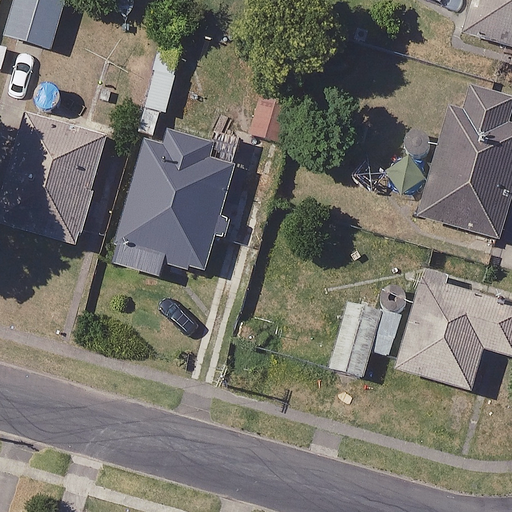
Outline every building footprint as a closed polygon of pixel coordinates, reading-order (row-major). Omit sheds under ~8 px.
[(64,0),(16,0),(8,40),(54,49),(64,0)] [(511,0),(472,0),(462,34),(511,48),(511,0)] [(292,105),(262,98),(252,135),(282,143),(292,105)] [(501,117),(451,104),(421,219),(498,239),(511,188),(511,131),(498,127),(501,117)] [(105,135),(27,116),(0,222),(0,225),(77,245),(105,135)] [(238,144),(168,124),(160,152),(143,147),(110,262),(158,275),(162,261),(202,272),(238,144)] [(511,352),(511,306),(423,277),(393,367),(468,392),(484,348),(511,357),(511,352)] [(381,312),(347,303),(329,369),(363,378),(381,312)]
